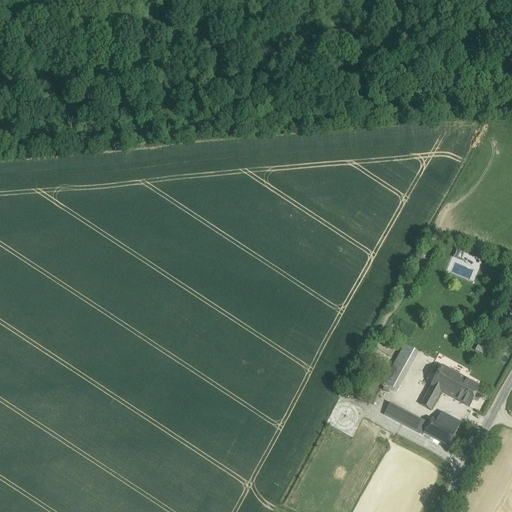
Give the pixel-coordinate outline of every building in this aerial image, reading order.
[(404,346),(383,384),(397,392),(418,353),(404,346)] [(459,376),(441,366),(430,387),(431,387),(441,392),(448,396),(459,376)] [(480,388),(459,376),(448,396),(469,408),(480,388)] [(441,392),(431,387),(420,405),(431,411),(441,392)] [(406,413),(390,405),(384,415),(400,423),(406,413)] [(421,421),(406,413),(400,423),(415,431),(421,421)] [(441,413),(436,422),(431,419),(428,425),(423,433),(448,446),(460,424),(441,413)] [(428,425),(421,421),(415,431),(422,435),(423,433),(428,425)]
